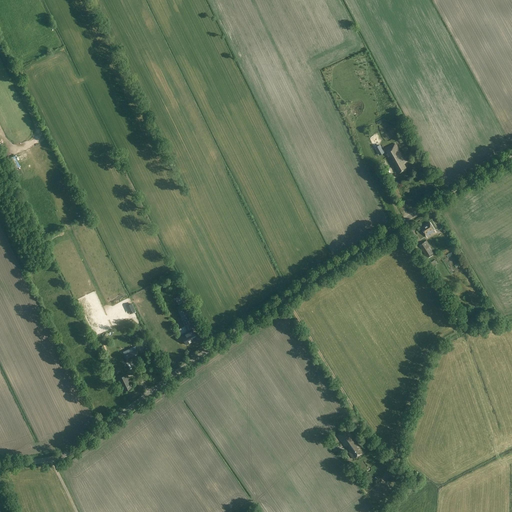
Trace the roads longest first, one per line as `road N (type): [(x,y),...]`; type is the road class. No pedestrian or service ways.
road 1 (unclassified): [(0,463),(67,453),(282,298),(511,154)]
road 2 (track): [(370,511),(398,483),(402,440),(438,345),(511,316)]
road 3 (track): [(0,133),(14,150),(37,139),(0,49)]
road 4 (track): [(352,414),(282,298)]
